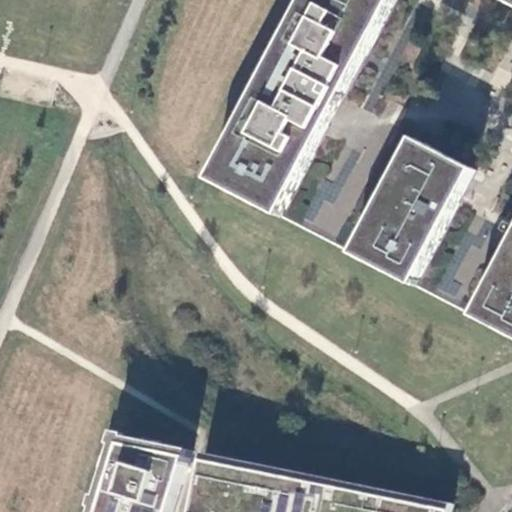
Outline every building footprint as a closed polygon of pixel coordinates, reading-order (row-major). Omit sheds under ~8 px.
[(225,178),(317,0),(307,0),(213,182),(284,218),(302,184),(293,180),(280,206),(225,178)] [(317,0),(225,178),(280,206),(293,180),(302,184),(332,126),(325,123),(337,100),(343,103),(397,0),(317,0)] [(332,126),(343,103),(337,100),(325,123),(332,126)] [(417,140),(408,158),(416,162),(425,144),(417,140)] [(368,251),(422,279),(478,172),(425,144),(416,162),(408,158),(374,222),(382,226),(368,251)] [(382,226),(374,222),(356,255),(417,287),(422,279),(368,251),(382,226)] [(511,248),(480,309),(511,325),(511,248)] [(511,325),(480,309),(476,318),(511,336),(511,325)] [(120,436),(96,511),(177,511),(196,452),(120,436)] [(452,511),(455,505),(208,454),(196,511),(452,511)]
